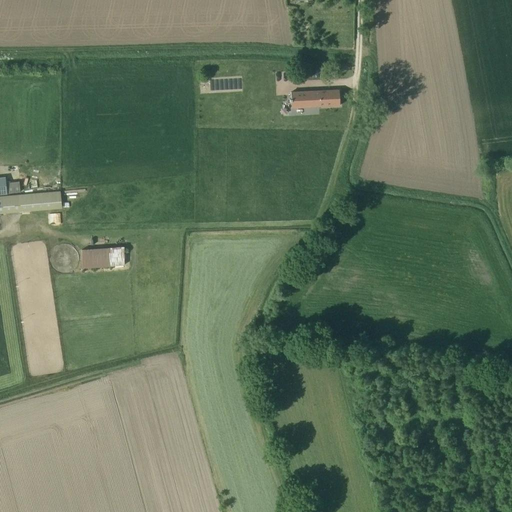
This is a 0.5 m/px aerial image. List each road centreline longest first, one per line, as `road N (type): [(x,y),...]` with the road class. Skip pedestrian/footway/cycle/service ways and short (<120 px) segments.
road 1 (track): [(293,511),(250,359),(278,285),(331,196),(352,119),(358,0)]
road 2 (track): [(0,52),(357,53)]
road 3 (track): [(255,339),(511,369)]
